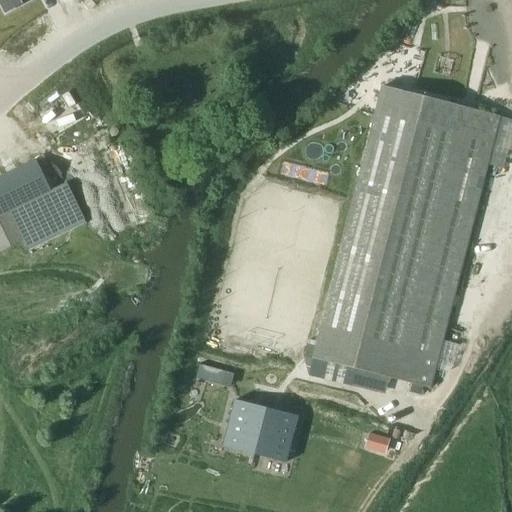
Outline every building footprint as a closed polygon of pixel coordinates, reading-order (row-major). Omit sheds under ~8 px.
[(0,0),(6,10),(24,0),(0,0)] [(499,116),(382,86),(312,358),(429,388),(499,116)] [(0,175),(0,250),(22,240),(26,249),(84,221),(65,183),(49,190),(34,159),(0,175)] [(199,364),(195,376),(207,379),(210,367),(199,364)] [(234,400),(223,446),(254,454),(261,427),(266,408),(234,400)] [(261,427),(254,454),(285,462),(297,416),(266,408),(261,427)]
